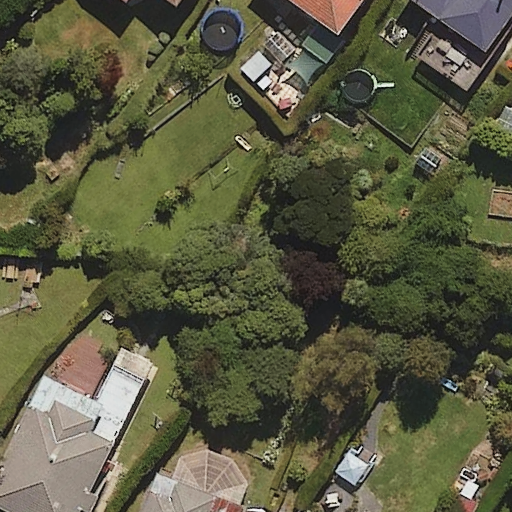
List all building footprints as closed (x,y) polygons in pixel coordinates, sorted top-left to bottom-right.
[(184,0),(120,0),(128,5),(131,0),(164,0),(178,9),(184,0)] [(285,0),(321,24),(303,49),(323,63),(367,0),(285,0)] [(511,0),(408,0),(441,22),(417,57),(471,95),(492,64),(485,59),(511,19),(511,0)] [(0,511),(2,511),(96,511),(103,499),(92,494),(153,365),(122,351),(97,404),(46,379),(0,474),(0,511)] [(157,474),(139,511),(238,511),(246,488),(238,465),(224,454),(207,449),(184,455),(169,480),(157,474)]
